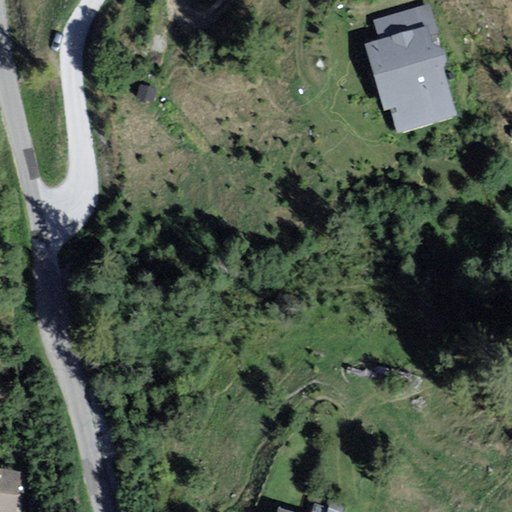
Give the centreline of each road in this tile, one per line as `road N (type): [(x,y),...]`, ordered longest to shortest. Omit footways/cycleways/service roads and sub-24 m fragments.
road 1 (unclassified): [(107,511),(37,216)]
road 2 (unclassified): [(95,0),(72,30),(83,161),(71,196),(37,216)]
road 3 (unclassified): [(37,216),(0,60)]
